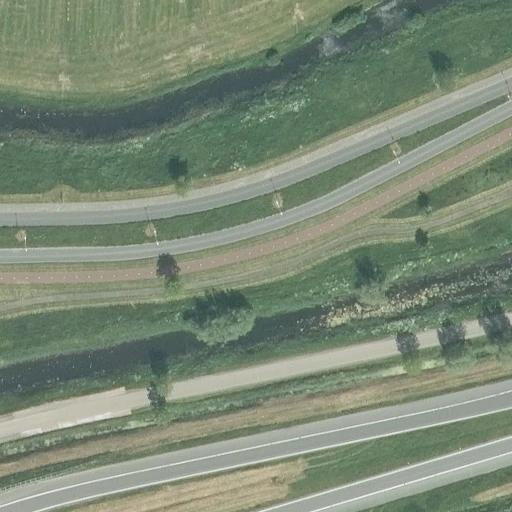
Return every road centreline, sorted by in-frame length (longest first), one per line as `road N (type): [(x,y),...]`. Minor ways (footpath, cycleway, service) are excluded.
road 1 (unclassified): [(0,257),(132,254),(217,241),(296,216),(511,108)]
road 2 (unclassified): [(511,83),(261,190),(204,203),(0,220)]
road 3 (unclassified): [(0,432),(511,320)]
road 4 (motorway): [(511,400),(14,511)]
road 5 (motorway): [(303,511),(511,448)]
